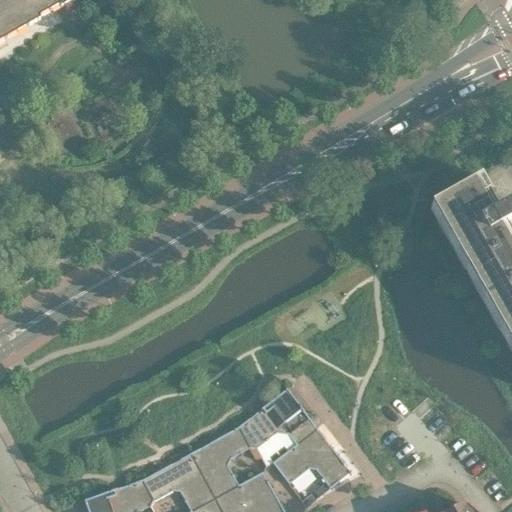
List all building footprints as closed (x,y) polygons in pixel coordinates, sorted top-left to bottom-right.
[(0,0),(0,225),(7,221),(0,208),(0,46),(6,43),(2,36),(52,7),(48,0),(0,0)] [(496,210),(478,179),(430,207),(511,351),(511,238),(504,225),(511,220),(511,209),(508,203),(496,210)] [(275,434),(287,436),(308,419),(283,387),(282,387),(285,391),(237,428),(249,449),(255,450),(275,434)] [(295,446),(316,430),(308,419),(287,436),(295,445),(295,446)] [(236,429),(189,454),(214,500),(238,486),(232,476),(227,466),(228,459),(247,449),(253,460),(260,459),(255,450),(249,449),(237,428),(236,429)] [(350,473),(316,430),(295,446),(295,445),(287,452),(272,464),(271,464),(272,465),(288,485),(308,470),(315,471),(324,483),(328,488),(326,490),(326,491),(350,473)] [(188,511),(191,511),(214,500),(189,454),(142,480),(141,481),(152,502),(150,508),(152,511),(158,511),(153,502),(172,492),(178,493),(184,503),(188,511)] [(282,511),(262,474),(262,473),(238,486),(214,500),(220,511),(282,511)] [(137,511),(150,508),(152,502),(141,481),(84,501),(82,497),(81,498),(86,511),(137,511)] [(326,490),(328,488),(324,483),(315,495),(318,498),(326,491),(326,490)] [(220,511),(214,500),(191,511),(220,511)]
